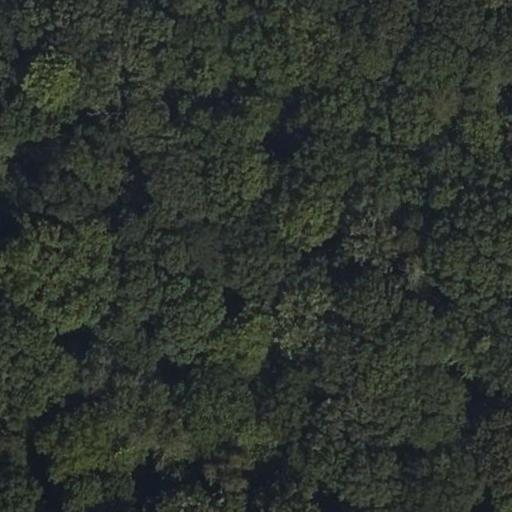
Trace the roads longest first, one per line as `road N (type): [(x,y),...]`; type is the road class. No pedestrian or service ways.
road 1 (track): [(315,511),(340,417),(333,335),(355,209),(334,157)]
road 2 (track): [(0,48),(224,97),(334,157)]
road 3 (track): [(511,240),(334,157)]
